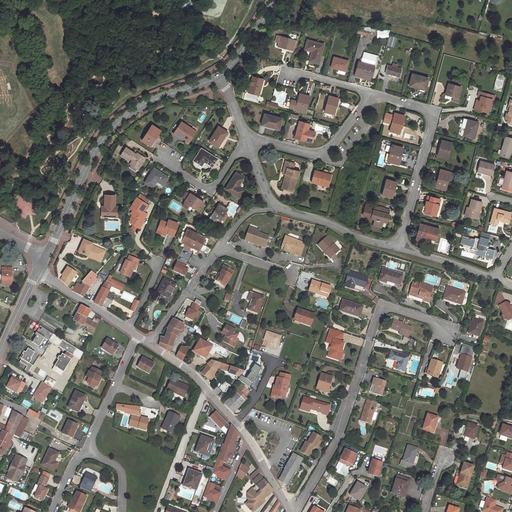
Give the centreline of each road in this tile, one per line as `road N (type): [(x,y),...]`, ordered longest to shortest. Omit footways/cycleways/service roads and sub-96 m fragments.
road 1 (residential): [(447,334),(429,319),(379,304),(337,438),(294,511)]
road 2 (tertiary): [(44,257),(118,122),(220,76)]
road 3 (residential): [(399,247),(278,208),(245,136)]
road 4 (residential): [(399,247),(435,111),(372,93)]
road 5 (residential): [(372,93),(323,156),(245,136)]
road 6 (residential): [(156,511),(205,388)]
road 7 (residential): [(85,452),(137,334)]
road 8 (residential): [(160,157),(209,189),(245,136)]
